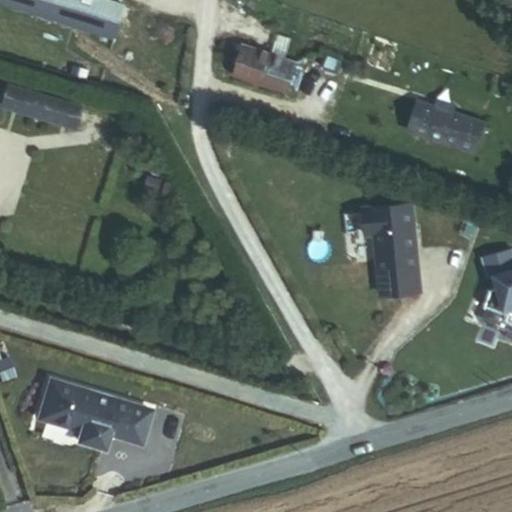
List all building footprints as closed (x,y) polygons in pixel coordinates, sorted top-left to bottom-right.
[(0,0),(114,36),(124,5),(107,0),(0,0)] [(233,75),(287,92),(296,62),(243,45),(233,75)] [(85,113),(10,92),(5,111),(79,133),(85,113)] [(453,113),(456,104),(437,98),(434,107),(453,113)] [(474,151),(483,123),(453,113),(434,107),(415,101),(406,130),(474,151)] [(425,292),(412,207),(364,215),(368,240),(377,238),(386,298),(425,292)] [(511,253),(486,261),(493,281),(499,279),(501,287),(491,290),(486,306),(510,315),(508,319),(511,320),(511,253)] [(140,443),(150,409),(50,378),(38,418),(79,430),(76,440),(102,448),(107,433),(140,443)]
